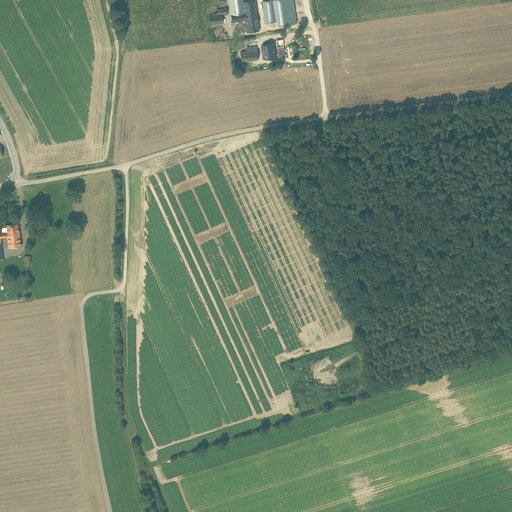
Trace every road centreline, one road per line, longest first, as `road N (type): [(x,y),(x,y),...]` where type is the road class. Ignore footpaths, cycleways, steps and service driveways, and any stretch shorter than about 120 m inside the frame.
road 1 (track): [(259,127),(359,349),(511,298)]
road 2 (track): [(124,165),(259,127),(511,94)]
road 3 (track): [(124,165),(123,290),(88,297),(82,307),(111,511)]
road 4 (track): [(123,290),(127,410),(170,511)]
road 5 (track): [(266,30),(304,24),(317,31),(326,117)]
